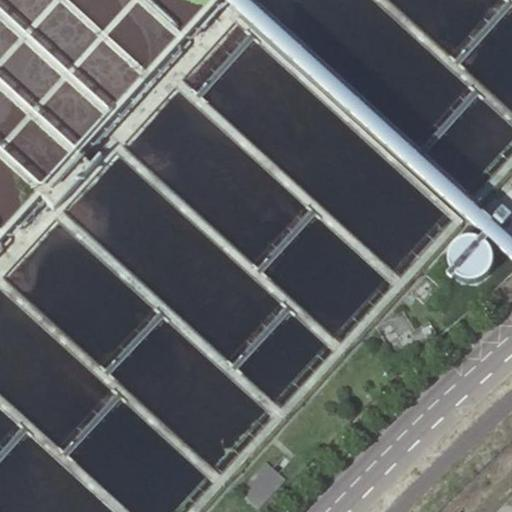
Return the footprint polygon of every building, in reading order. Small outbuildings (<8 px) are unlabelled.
[(511,257),(227,0),(209,0),(511,274),(511,257)] [(484,257),(479,252),(474,250),(468,248),(462,249),(456,251),(451,254),(447,258),(445,264),(444,270),(444,276),(446,281),(449,286),(454,290),(460,293),(466,294),(473,293),(479,291),(484,286),(487,281),(489,275),(489,268),(488,262),(484,257)] [(428,275),(414,290),(426,301),(440,286),(428,275)] [(406,310),(378,326),(395,357),(439,332),(433,320),(417,329),(406,310)] [(267,464),(238,495),(257,511),(286,482),(267,464)]
